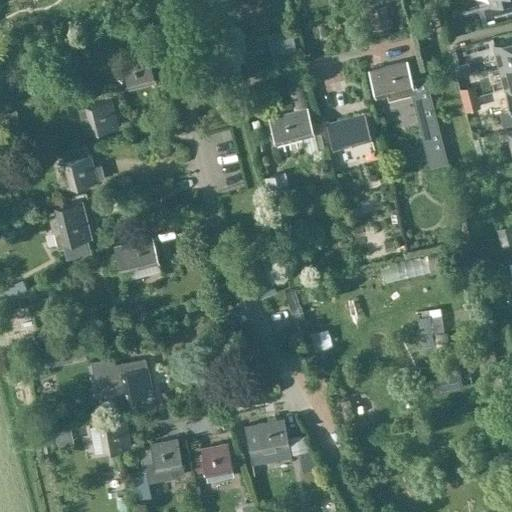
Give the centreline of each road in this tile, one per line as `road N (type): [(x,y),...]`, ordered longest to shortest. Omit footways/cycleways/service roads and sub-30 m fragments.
road 1 (residential): [(295,392),(225,258),(185,96)]
road 2 (residential): [(185,96),(389,44)]
road 3 (residential): [(129,428),(295,392)]
road 4 (residential): [(363,511),(295,392)]
